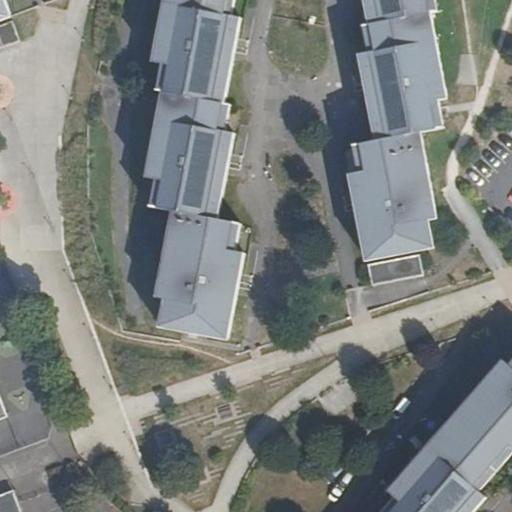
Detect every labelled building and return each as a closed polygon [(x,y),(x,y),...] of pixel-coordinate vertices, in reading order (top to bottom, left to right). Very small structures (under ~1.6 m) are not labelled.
[(0,0),(0,22),(12,18),(4,0),(0,0)] [(166,0),(154,63),(163,65),(158,91),(165,92),(148,179),(157,181),(151,208),(175,213),(159,299),(167,300),(161,328),(229,340),(246,254),(238,252),(243,223),(219,219),(235,134),(227,132),(232,106),(226,105),(242,18),(234,16),(237,0),(166,0)] [(366,0),(371,26),(364,27),(369,54),(362,55),(378,142),(355,146),(360,173),(350,175),(367,261),(435,248),(430,221),(437,220),(421,134),(445,130),(440,101),(448,99),(432,14),(438,13),(435,0),(366,0)] [(0,41),(2,49),(20,41),(13,22),(0,26),(0,41)] [(511,364),(511,366),(505,361),(389,492),(397,499),(384,511),(473,511),(486,497),(480,491),(511,455),(511,364)] [(0,511),(21,511),(13,491),(0,495),(0,419),(7,417),(0,397),(0,511)]
